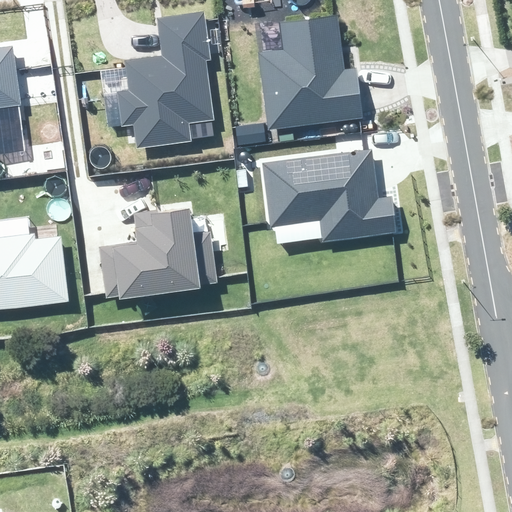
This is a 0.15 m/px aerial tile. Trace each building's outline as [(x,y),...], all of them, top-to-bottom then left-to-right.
[(121,64),(129,143),(217,133),(203,7),(156,12),(161,60),(121,64)] [(259,50),(270,127),(362,114),(354,57),(343,58),(337,16),(275,25),(278,47),(259,50)] [(0,54),(0,104),(15,103),(10,54),(0,54)] [(397,233),(392,197),(378,198),(373,160),(372,149),(262,163),(271,228),(275,227),(277,244),(322,238),(322,243),(397,233)] [(97,250),(101,297),(208,288),(204,246),(185,247),(182,216),(122,221),(124,247),(113,248),(97,250)] [(0,310),(71,301),(62,230),(0,238),(0,310)]
